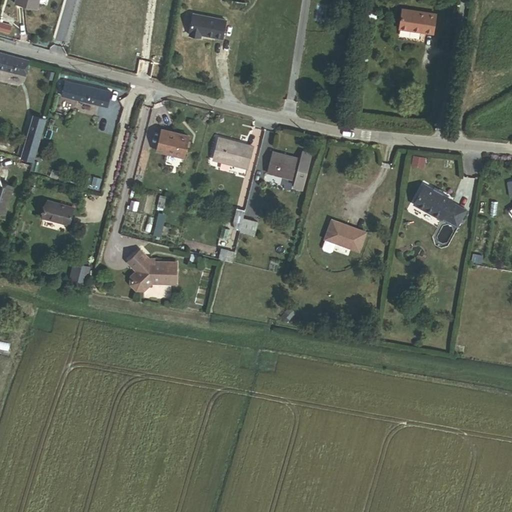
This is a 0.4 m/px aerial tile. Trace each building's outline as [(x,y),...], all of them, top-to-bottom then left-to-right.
[(46,3),(46,0),(17,0),(17,5),(38,11),(40,4),(43,5),(46,3)] [(435,14),(402,9),(399,29),(432,34),(435,14)] [(198,39),(198,37),(219,40),(222,21),(190,16),(186,37),(198,39)] [(0,33),(11,37),(13,29),(0,25),(0,33)] [(0,68),(25,75),(29,60),(0,53),(0,68)] [(107,110),(111,93),(66,82),(62,98),(107,110)] [(32,163),(45,120),(34,117),(26,145),(21,144),(17,157),(22,158),(21,160),(32,163)] [(154,153),(180,161),(186,141),(160,133),(154,153)] [(210,165),(243,174),(250,152),(216,143),(210,165)] [(296,165),(269,158),(263,179),(276,182),(277,180),(284,182),(283,184),(291,186),(289,194),(298,196),(308,161),(298,158),(296,165)] [(3,187),(0,179),(0,211),(5,213),(13,187),(7,185),(3,187)] [(451,202),(451,200),(424,185),(414,204),(441,219),(442,217),(457,225),(465,210),(451,202)] [(154,208),(160,210),(164,198),(157,196),(154,208)] [(44,220),(69,227),(74,208),(49,201),(44,220)] [(238,232),(241,220),(243,212),(234,209),(230,224),(235,225),(232,233),(237,234),(238,232)] [(158,227),(160,228),(164,217),(156,214),(153,226),(158,227)] [(359,253),(367,231),(331,218),(323,239),(325,240),(322,248),(323,250),(329,252),(332,251),(335,244),(359,253)] [(238,232),(252,235),(255,224),(241,220),(238,232)] [(224,242),(227,232),(220,230),(217,240),(224,242)] [(232,255),(237,234),(232,233),(227,253),(232,255)] [(175,284),(176,262),(154,261),(154,259),(153,259),(148,259),(140,250),(127,262),(136,271),(131,276),(130,284),(136,290),(143,290),(151,283),(175,284)] [(224,264),(229,265),(232,255),(227,253),(219,251),(216,262),(224,264)] [(74,266),(70,283),(85,286),(89,270),(74,266)]
